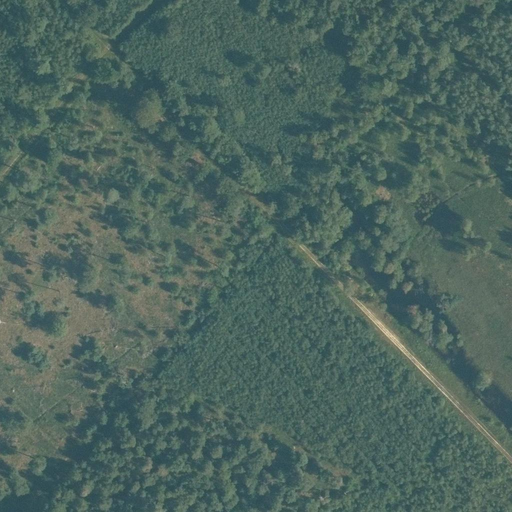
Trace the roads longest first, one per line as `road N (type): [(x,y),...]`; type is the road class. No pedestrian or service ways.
road 1 (track): [(511,458),(110,45),(154,0)]
road 2 (track): [(64,0),(110,45),(0,176)]
